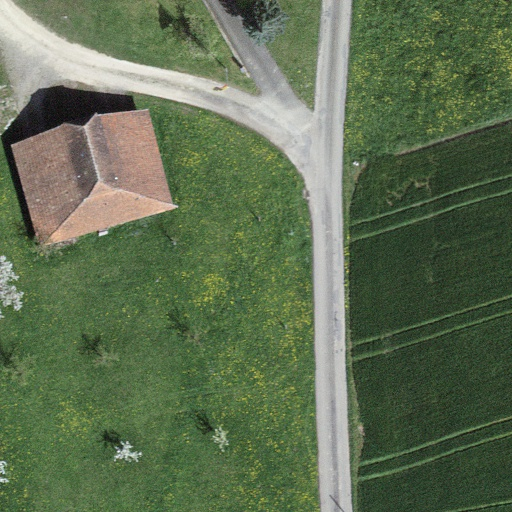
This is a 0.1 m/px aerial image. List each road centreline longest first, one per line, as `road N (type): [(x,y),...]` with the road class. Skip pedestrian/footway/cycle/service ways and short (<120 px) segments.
road 1 (unclassified): [(336,511),(324,155),(332,0)]
road 2 (track): [(0,18),(11,33),(97,73),(221,103),(324,155)]
road 3 (track): [(299,136),(215,0)]
